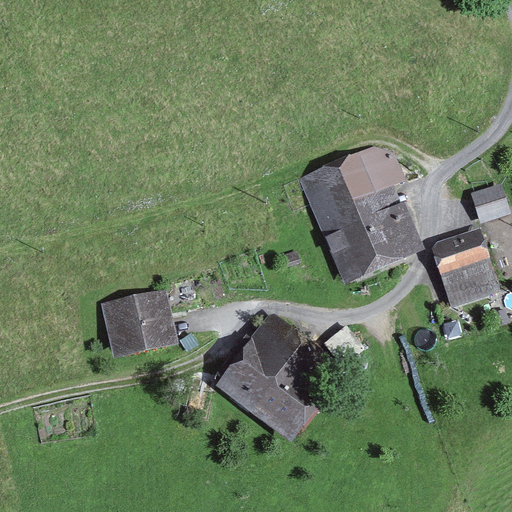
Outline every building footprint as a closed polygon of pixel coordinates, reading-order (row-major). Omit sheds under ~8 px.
[(378,149),(311,176),(348,269),(415,243),(378,149)] [(500,189),(475,196),(482,221),(507,213),(500,189)] [(476,237),(439,249),(457,303),(494,291),(476,237)] [(160,299),(112,310),(120,350),(168,339),(160,299)] [(271,319),(226,378),(291,428),(336,369),(271,319)] [(347,328),(326,345),(343,367),(364,350),(347,328)]
